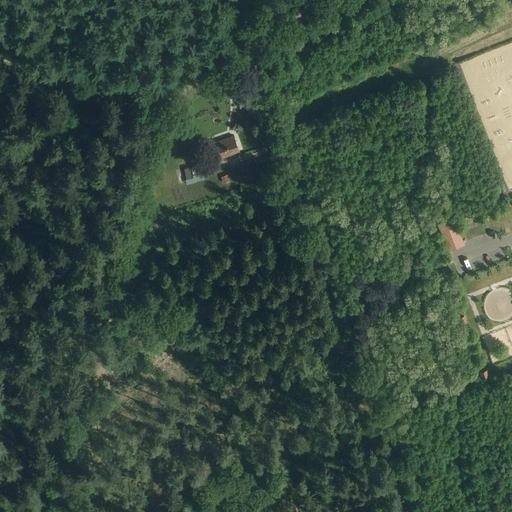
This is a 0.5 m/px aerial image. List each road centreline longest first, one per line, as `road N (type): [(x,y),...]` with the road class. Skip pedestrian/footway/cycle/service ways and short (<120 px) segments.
road 1 (track): [(398,511),(237,55)]
road 2 (track): [(41,511),(152,113)]
road 3 (track): [(0,60),(152,113)]
